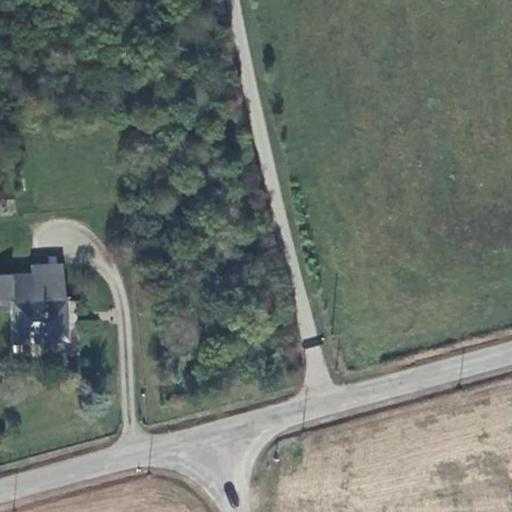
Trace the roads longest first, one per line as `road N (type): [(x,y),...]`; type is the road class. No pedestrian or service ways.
road 1 (track): [(242,0),(321,404)]
road 2 (tertiary): [(237,429),(511,353)]
road 3 (tertiary): [(0,489),(237,429)]
